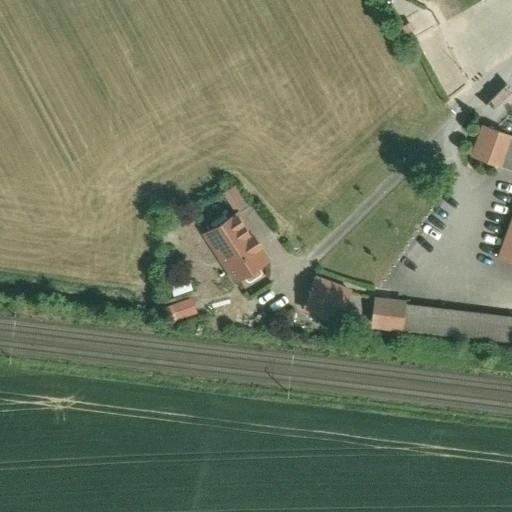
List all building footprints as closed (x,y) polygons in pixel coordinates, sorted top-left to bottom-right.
[(473,156),(504,167),(511,144),(511,136),(484,126),(473,156)] [(224,193),(238,214),(245,210),(251,206),(238,185),(224,193)] [(238,214),(206,235),(237,284),(276,259),(245,210),(238,214)] [(162,227),(164,239),(177,237),(175,225),(162,227)] [(511,226),(500,258),(511,262),(511,226)] [(356,289),(319,277),(307,310),(311,312),(344,323),(349,310),(356,289)] [(199,314),(194,298),(174,305),(179,320),(199,314)] [(411,303),(378,300),(375,328),(408,332),(411,303)] [(511,315),(411,303),(408,332),(511,343),(511,315)]
